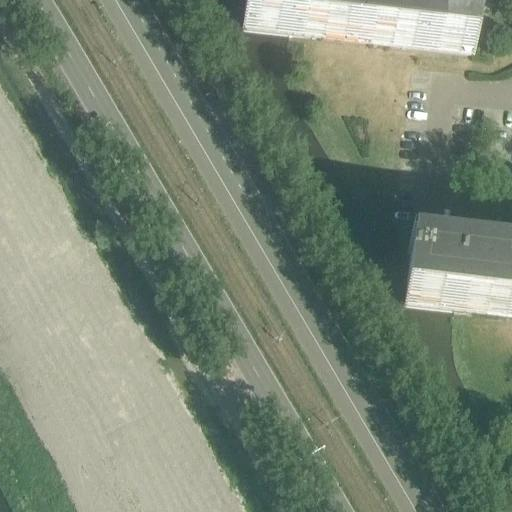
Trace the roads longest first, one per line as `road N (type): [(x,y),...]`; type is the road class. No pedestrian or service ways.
road 1 (secondary): [(36,0),(339,511)]
road 2 (secondary): [(433,511),(132,0)]
